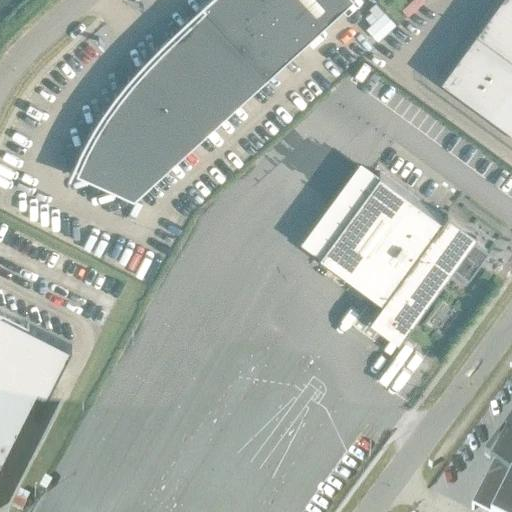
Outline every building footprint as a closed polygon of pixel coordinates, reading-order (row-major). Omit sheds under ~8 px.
[(89,139),(76,169),(133,195),(346,0),(200,0),(199,2),(200,4),(201,3),(204,6),(171,36),(168,33),(159,42),(162,45),(131,79),(105,112),(89,139)] [(511,0),(494,0),(475,27),(474,26),(473,27),(474,27),(439,76),(511,129),(511,0)] [(378,171),(319,252),(381,298),(368,315),(398,337),(450,266),(467,278),(488,250),(471,238),(476,231),(446,209),(441,217),(378,171)] [(0,484),(70,345),(0,309),(0,484)] [(493,469),(470,511),(511,511),(511,423),(501,438),(503,439),(489,466),(493,469)]
